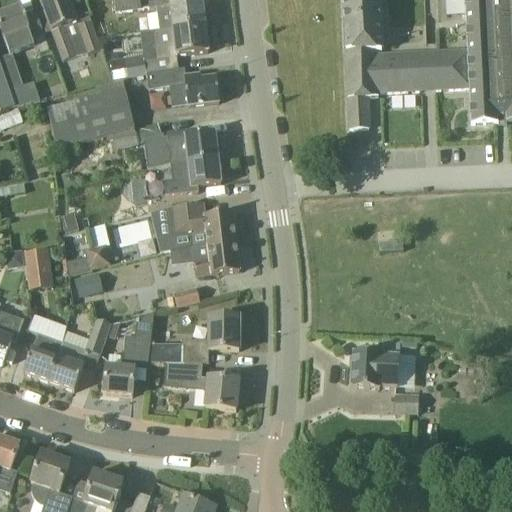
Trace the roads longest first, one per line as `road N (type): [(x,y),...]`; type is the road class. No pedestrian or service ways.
road 1 (tertiary): [(274,458),(288,296),(247,0)]
road 2 (residential): [(274,458),(152,446),(0,405)]
